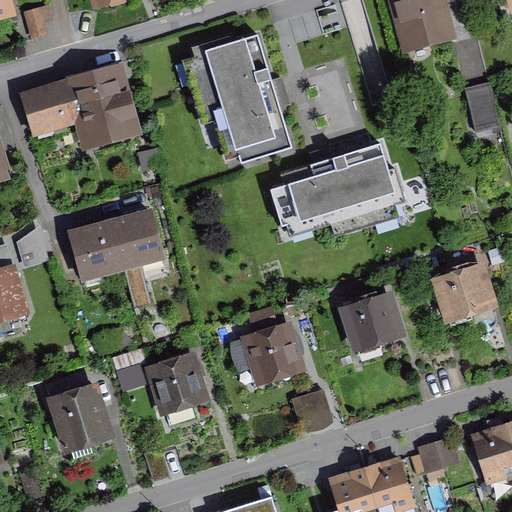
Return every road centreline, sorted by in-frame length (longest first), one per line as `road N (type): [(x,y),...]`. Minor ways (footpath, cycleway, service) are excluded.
road 1 (residential): [(109,511),(511,385)]
road 2 (residential): [(246,0),(0,74)]
